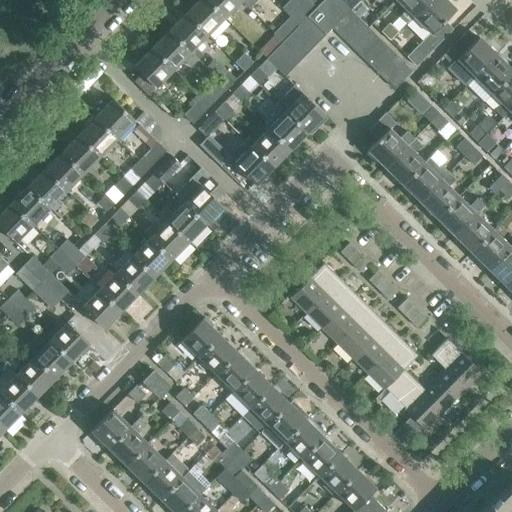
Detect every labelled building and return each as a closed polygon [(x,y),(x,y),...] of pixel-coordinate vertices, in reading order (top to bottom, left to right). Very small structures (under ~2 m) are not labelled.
[(197,0),(185,13),(207,35),(224,18),(206,0),(197,0)] [(240,0),(206,0),(224,18),(241,0),(240,0)] [(280,9),(289,18),(297,26),(299,24),(306,17),(289,0),(280,9)] [(306,0),(305,0),(289,0),(306,17),(315,9),(306,0)] [(323,0),(315,9),(306,17),(299,24),(317,42),(331,28),(335,31),(343,39),(360,21),(357,18),(352,13),(349,11),(338,0),(323,0)] [(315,9),(323,0),(305,0),(306,0),(315,9)] [(413,17),(429,0),(395,0),(405,9),(399,16),(406,24),(413,17)] [(415,66),(452,28),(444,20),(455,8),(446,0),(429,0),(413,17),(429,33),(406,56),(415,66)] [(357,18),(362,13),(366,9),(358,1),(349,11),(352,13),(357,18)] [(167,31),(190,53),(207,35),(185,13),(167,31)] [(291,33),(297,26),(289,18),(272,35),(281,43),(282,42),(291,33)] [(352,48),(369,29),(360,21),(343,39),(352,48)] [(389,40),(398,31),(389,22),(380,31),(389,40)] [(299,24),(297,26),(291,33),(308,51),(317,42),(299,24)] [(360,56),(377,38),(369,29),(352,48),(360,56)] [(468,29),(442,55),(452,65),(448,68),(465,85),(474,76),(496,54),(478,37),(477,38),(468,29)] [(150,48),(173,70),(183,60),(190,67),(197,60),(190,53),(167,31),(150,48)] [(308,51),(291,33),(282,42),(300,59),(308,51)] [(360,56),(368,64),(386,46),(377,38),(360,56)] [(291,68),(300,59),(282,42),(281,43),(273,50),(291,68)] [(368,64),(377,72),(394,54),(386,46),(368,64)] [(173,70),(150,48),(133,65),(155,87),(173,70)] [(283,77),(291,68),(273,50),(265,59),(283,77)] [(234,62),(243,71),(252,62),(243,53),(239,58),(234,62)] [(377,72),(386,80),(403,62),(394,54),(377,72)] [(511,69),(496,54),(474,76),(491,93),(511,71),(511,69)] [(411,70),(403,62),(386,80),(394,88),(411,70)] [(258,85),(267,76),(258,67),(249,76),(258,85)] [(218,79),(227,88),(232,83),(236,79),(227,70),(219,78),(218,79)] [(511,106),(511,71),(491,93),(502,103),(494,110),(501,117),(509,110),(511,106)] [(210,106),(227,88),(218,79),(201,97),(210,106)] [(241,102),(250,93),(241,84),(232,93),(241,102)] [(319,124),(317,122),(324,115),(293,85),(276,102),(285,110),(307,132),(309,134),(311,134),(319,126),(319,124)] [(192,123),(210,106),(201,97),(183,115),(192,123)] [(134,120),(135,120),(112,98),(95,116),(118,137),(134,120)] [(452,117),(461,108),(452,99),(443,108),(452,117)] [(233,110),(224,101),(215,111),(224,119),(233,110)] [(429,121),(438,112),(429,104),(420,112),(429,121)] [(290,150),(307,132),(285,110),(267,128),(290,150)] [(224,119),(215,111),(197,128),(206,137),(224,119)] [(137,151),(142,156),(139,159),(148,168),(166,150),(157,141),(159,136),(159,130),(157,125),(143,112),(135,120),(134,120),(138,124),(132,130),(145,143),(137,151)] [(439,130),(447,121),(438,112),(429,121),(439,130)] [(384,167),(406,145),(413,137),(406,130),(399,138),(390,128),(395,123),(385,113),(368,130),(378,139),(367,150),(384,167)] [(118,137),(95,116),(78,133),(101,155),(118,137)] [(477,142),(486,133),(477,124),(468,133),(477,142)] [(272,167),(290,150),(267,128),(250,145),(272,167)] [(61,150),(84,172),(101,155),(78,133),(61,150)] [(486,151),(495,142),(486,133),(477,142),(486,151)] [(209,135),(202,143),(220,160),(227,152),(209,135)] [(424,162),(414,152),(421,145),(413,137),(406,145),(384,167),(402,184),(424,162)] [(464,155),(473,146),(464,137),(455,146),(464,155)] [(255,185),(272,167),(250,145),(244,140),(237,147),(243,153),(233,163),(255,185)] [(473,164),(482,155),(473,146),(464,155),(473,164)] [(84,172),(61,150),(44,168),(66,190),(84,172)] [(171,155),(154,173),(163,181),(180,164),(171,155)] [(419,201),(441,179),(448,172),(441,165),(439,166),(429,157),(424,162),(402,184),(419,201)] [(511,176),(511,175),(511,158),(503,167),(511,176)] [(139,178),(148,168),(139,159),(130,169),(139,178)] [(183,202),(206,224),(223,206),(215,198),(223,190),(200,167),(175,194),(183,202)] [(55,202),(66,190),(44,168),(27,185),(49,207),(49,208),(54,213),(60,207),(55,202)] [(499,189),(507,180),(498,171),(489,180),(499,189)] [(441,179),(419,201),(436,218),(458,196),(448,186),(455,179),(448,172),(441,179)] [(153,191),(163,181),(154,173),(144,182),(153,191)] [(122,195),(131,186),(122,177),(113,186),(122,195)] [(507,198),(511,193),(511,184),(507,180),(499,189),(507,198)] [(27,185),(10,203),(32,225),(49,208),(49,207),(27,185)] [(136,208),(145,199),(136,190),(128,200),(136,208)] [(105,212),(114,203),(105,194),(96,203),(105,212)] [(436,218),(454,235),(476,213),(458,196),(436,218)] [(206,224),(183,202),(173,212),(167,206),(160,213),(166,220),(189,241),(206,224)] [(32,225),(10,203),(0,212),(0,227),(15,242),(32,225)] [(120,226),(129,216),(120,208),(111,217),(120,226)] [(88,229),(97,220),(88,212),(79,221),(88,229)] [(493,230),(476,213),(454,235),(471,252),(493,230)] [(189,241),(166,220),(157,229),(151,224),(144,231),(150,237),(149,237),(172,259),(189,241)] [(103,243),(112,234),(103,225),(94,234),(103,243)] [(471,252),(488,269),(510,247),(493,230),(471,252)] [(132,255),(155,276),(172,259),(149,237),(132,255)] [(66,257),(75,248),(66,240),(57,249),(66,257)] [(346,258),(355,249),(349,242),(340,252),(346,258)] [(511,279),(511,244),(510,247),(488,269),(506,286),(511,279)] [(75,266),(84,257),(75,248),(66,257),(75,266)] [(57,266),(66,257),(57,249),(49,258),(57,266)] [(362,255),(355,249),(346,258),(353,264),(362,255)] [(115,272),(138,294),(155,276),(132,255),(115,272)] [(362,255),(353,264),(360,271),(369,262),(362,255)] [(23,265),(41,282),(50,273),(32,256),(23,265)] [(66,275),(75,266),(66,257),(57,266),(66,275)] [(306,312),(339,278),(324,262),(290,297),(306,312)] [(33,291),(41,282),(23,265),(15,273),(33,291)] [(375,286),(384,277),(377,270),(368,279),(375,286)] [(138,294),(115,272),(98,290),(121,311),(138,294)] [(67,291),(50,273),(41,282),(59,300),(67,291)] [(390,283),(384,277),(375,286),(381,292),(390,283)] [(321,328),(355,293),(339,278),(306,312),(321,328)] [(50,308),(59,300),(41,282),(33,291),(50,308)] [(390,283),(381,292),(388,299),(397,290),(390,283)] [(17,307),(26,298),(17,290),(8,299),(17,307)] [(98,290),(81,307),(104,329),(121,311),(98,290)] [(321,328),(337,343),(370,308),(355,293),(321,328)] [(26,316),(35,307),(26,298),(17,307),(26,316)] [(406,298),(397,307),(403,314),(412,305),(406,298)] [(0,308),(8,316),(17,307),(8,299),(0,307),(0,308)] [(419,311),(412,305),(403,314),(410,320),(419,311)] [(17,325),(26,316),(17,307),(8,316),(17,325)] [(352,358),(386,324),(370,308),(337,343),(352,358)] [(426,318),(419,311),(410,320),(417,327),(426,318)] [(202,317),(180,339),(198,356),(220,334),(202,317)] [(89,343),(66,321),(49,339),(72,361),(89,343)] [(352,358),(368,374),(402,339),(386,324),(352,358)] [(237,351),(220,334),(198,356),(215,373),(237,351)] [(464,388),(481,372),(447,338),(430,354),(444,368),(464,388)] [(32,356),(55,378),(72,361),(49,339),(32,356)] [(383,389),(385,388),(404,369),(404,368),(417,354),(402,339),(368,374),(383,389)] [(237,351),(215,373),(232,391),(254,368),(237,351)] [(166,373),(175,364),(165,355),(157,364),(166,373)] [(15,374),(38,395),(55,378),(32,356),(15,374)] [(250,408),(272,385),(254,368),(232,391),(250,408)] [(464,388),(444,368),(424,388),(419,393),(440,413),(464,388)] [(424,388),(404,369),(385,388),(404,407),(403,409),(424,429),(440,413),(419,393),(424,388)] [(149,374),(146,377),(143,381),(159,397),(162,394),(169,386),(153,370),(149,374)] [(0,389),(0,392),(21,413),(38,395),(15,374),(0,389)] [(136,403),(145,394),(136,385),(127,394),(136,403)] [(267,425),(289,402),(272,385),(250,408),(267,424),(267,425)] [(184,406),(193,397),(184,388),(175,397),(184,406)] [(21,413),(0,392),(0,426),(3,430),(21,413)] [(170,420),(179,411),(169,402),(161,411),(170,420)] [(295,408),(289,402),(267,425),(267,424),(260,431),(277,448),(284,441),(284,442),(306,419),(304,418),(307,415),(297,405),(295,408)] [(201,422),(210,413),(201,405),(192,414),(201,422)] [(108,448),(130,426),(113,409),(91,431),(108,448)] [(210,431),(219,422),(210,413),(201,422),(210,431)] [(108,448),(125,465),(147,443),(137,433),(145,425),(138,418),(130,426),(108,448)] [(187,437),(196,428),(187,419),(178,428),(187,437)] [(324,436),(306,419),(284,442),(302,459),(324,436)] [(196,446),(205,437),(196,428),(187,437),(196,446)] [(228,437),(224,433),(218,439),(222,443),(228,437)] [(341,453),(324,436),(302,459),(319,476),(341,453)] [(233,459),(242,450),(233,442),(224,450),(233,459)] [(165,460),(147,443),(125,465),(143,482),(165,460)] [(225,468),(233,459),(224,450),(216,459),(225,468)] [(242,468),(244,466),(250,459),(242,450),(233,459),(242,468)] [(358,471),(341,453),(319,476),(336,493),(358,471)] [(233,476),(240,470),(242,468),(233,459),(225,468),(233,476)] [(165,460),(143,482),(160,499),(182,477),(165,460)] [(358,471),(336,493),(354,510),(369,494),(375,488),(358,471)] [(270,491),(279,482),(269,472),(261,481),(270,491)] [(181,511),(199,494),(182,477),(160,499),(173,511),(181,511)] [(279,499),(288,490),(279,482),(270,491),(279,499)] [(511,511),(511,485),(485,511),(511,511)] [(256,505),(265,496),(256,486),(247,495),(256,505)] [(181,511),(215,511),(217,511),(199,494),(181,511)] [(354,510),(351,511),(385,511),(386,511),(369,494),(354,510)] [(263,511),(266,511),(274,504),(265,496),(256,505),(263,511)]
